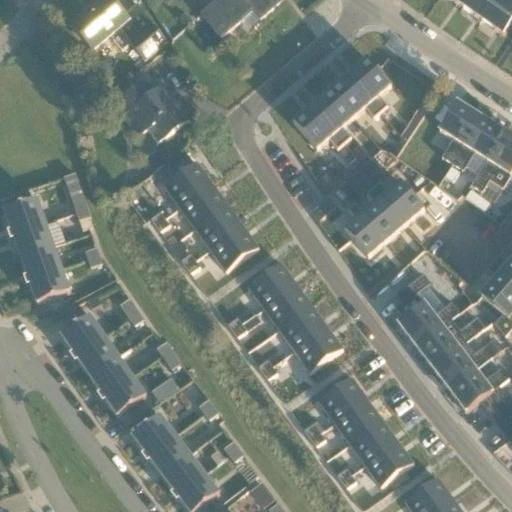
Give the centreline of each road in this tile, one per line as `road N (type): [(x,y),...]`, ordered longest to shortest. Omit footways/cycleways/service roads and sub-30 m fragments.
road 1 (residential): [(511,502),(414,386),(231,125),(368,5)]
road 2 (residential): [(139,511),(37,373),(0,361)]
road 3 (tertiary): [(511,101),(368,5)]
road 4 (residential): [(0,375),(64,511)]
